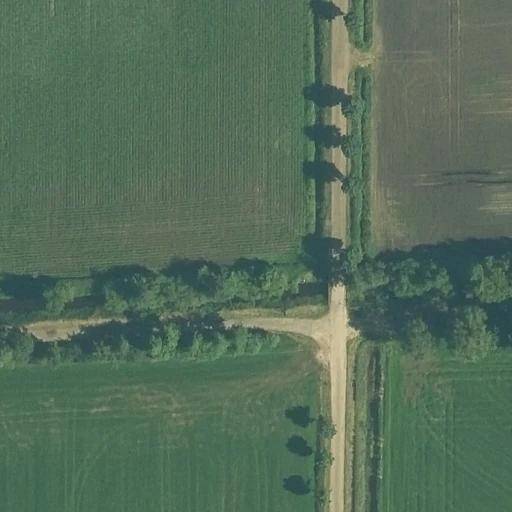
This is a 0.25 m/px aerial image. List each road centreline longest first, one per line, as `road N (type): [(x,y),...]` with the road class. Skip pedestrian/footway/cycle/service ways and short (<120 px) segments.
road 1 (track): [(0,338),(511,320)]
road 2 (track): [(332,511),(339,0)]
